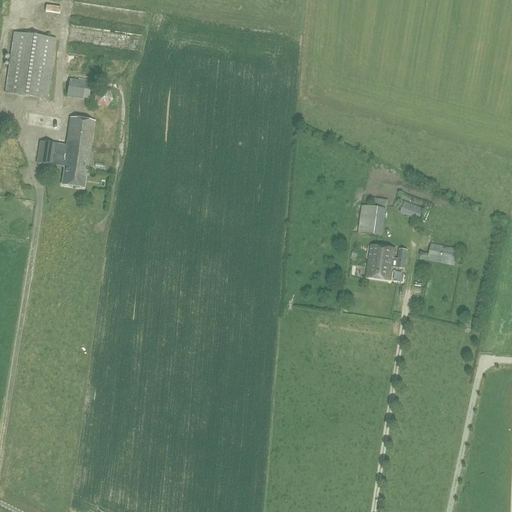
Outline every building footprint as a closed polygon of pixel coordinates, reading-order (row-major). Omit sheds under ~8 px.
[(14,33),(5,92),(47,98),(56,39),(14,33)] [(70,80),(67,97),(89,99),(91,83),(70,80)] [(96,107),(107,108),(113,100),(109,90),(99,89),(93,97),(96,107)] [(50,124),(57,123),(56,107),(23,109),(24,119),(50,117),(50,124)] [(88,171),(95,121),(70,118),(65,154),(56,153),(57,144),(40,142),(37,163),(54,166),(54,164),(63,165),(63,167),(65,167),(62,185),(84,188),(86,170),(88,171)] [(423,209),(404,202),(400,213),(419,220),(423,209)] [(372,208),(362,206),(359,234),(368,235),(372,208)] [(457,224),(456,241),(484,243),(484,225),(457,224)] [(450,259),(452,243),(426,239),(423,255),(450,259)] [(371,246),(367,277),(390,281),(392,268),(405,269),(407,251),(399,249),(397,261),(395,261),(395,262),(393,262),(395,249),(371,246)]
